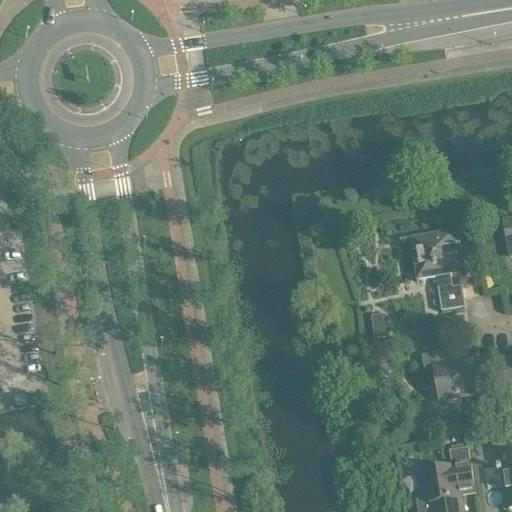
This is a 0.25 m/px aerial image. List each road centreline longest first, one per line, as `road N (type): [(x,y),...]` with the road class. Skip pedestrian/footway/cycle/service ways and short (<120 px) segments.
road 1 (secondary): [(67,135),(85,178),(117,362),(167,511)]
road 2 (secondary): [(168,511),(117,133)]
road 3 (tertiary): [(437,21),(368,17),(135,41)]
road 4 (tertiary): [(145,98),(437,21)]
